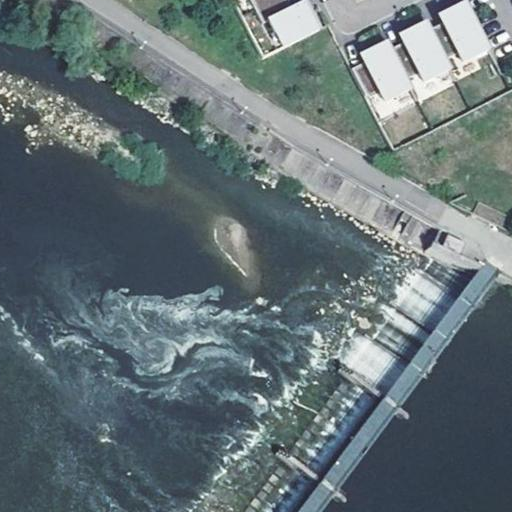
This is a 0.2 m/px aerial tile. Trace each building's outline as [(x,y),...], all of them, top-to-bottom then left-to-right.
[(248,0),(277,56),(321,33),(312,16),(309,11),(297,18),(286,0),(248,0)] [(364,64),(351,70),(364,97),(368,99),(379,94),(384,103),(411,90),(406,80),(419,74),(423,84),(451,71),(446,61),(458,55),(463,65),(490,51),(467,3),(454,10),(457,18),(453,20),(444,25),(431,31),(427,23),(414,29),(418,37),(413,39),(404,44),(391,50),(388,43),(374,49),(378,57),(373,59),(364,64)] [(454,10),(440,17),(444,25),(453,20),(457,18),(454,10)] [(414,29),(400,36),(404,44),(413,39),(418,37),(414,29)] [(374,49),(360,55),(364,64),(373,59),(378,57),(374,49)]
